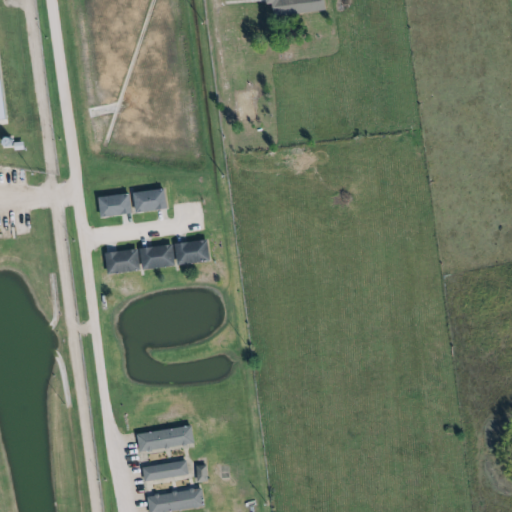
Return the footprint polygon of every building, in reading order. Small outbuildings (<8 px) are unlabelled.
[(268,0),(269,5),(273,4),(274,16),(327,11),(325,0),(268,0)] [(0,120),(9,119),(0,44),(0,120)] [(257,120),(255,91),(237,92),(239,121),(257,120)] [(159,190),(161,212),(131,215),(128,194),(159,190)] [(124,195),(127,215),(95,219),(92,200),(124,195)] [(201,242),(203,264),(173,267),(170,246),(201,242)] [(166,246),(170,268),(139,272),(136,251),(166,246)] [(131,251),(134,273),(103,276),(101,255),(131,251)] [(188,443),(185,426),(131,436),(134,454),(140,453),(141,455),(147,454),(146,452),(158,450),(159,452),(164,451),(163,448),(176,446),(176,448),(182,447),(181,445),(188,443)] [(136,469),(181,460),(183,470),(181,471),(182,475),(139,483),(136,469)] [(198,466),(198,482),(208,482),(208,466),(198,466)] [(196,490),(199,507),(169,511),(144,511),(142,498),(148,497),(148,496),(154,495),(154,496),(166,494),(166,492),(171,491),(171,494),(184,492),(183,490),(189,489),(189,491),(196,490)]
